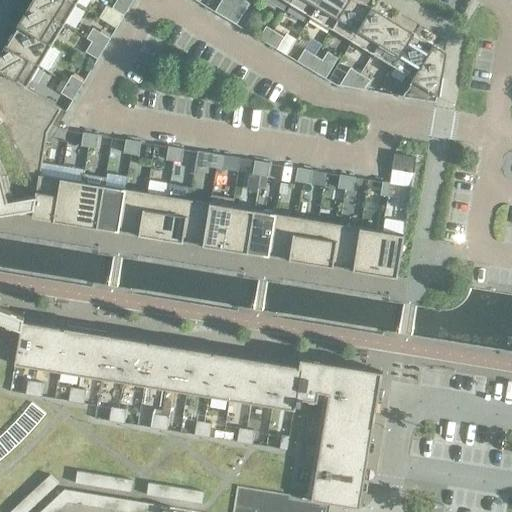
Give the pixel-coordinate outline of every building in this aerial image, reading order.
[(64,24),(77,4),(70,0),(34,0),(32,5),(64,24)] [(129,8),(117,0),(112,8),(124,15),(129,8)] [(226,18),(236,0),(221,0),(215,11),(226,18)] [(244,0),(236,0),(226,18),(237,24),(249,3),(244,0)] [(293,0),(291,4),(312,16),(321,0),(293,0)] [(321,0),(312,16),(332,29),(349,0),(321,0)] [(349,0),(332,29),(353,41),(372,8),(358,0),(349,0)] [(52,45),(64,24),(32,5),(20,25),(52,45)] [(353,41),(373,53),(393,21),(372,8),(353,41)] [(373,53),(394,66),(413,33),(393,21),(373,53)] [(40,66),(52,45),(20,25),(7,46),(40,66)] [(268,44),(275,32),(266,27),(259,38),(268,44)] [(93,28),(87,38),(104,49),(110,38),(93,28)] [(275,32),(268,44),(277,49),(284,38),(275,32)] [(434,45),(413,33),(394,66),(413,78),(414,78),(434,45)] [(87,39),(92,42),(86,52),(98,59),(104,49),(87,38),(87,39)] [(445,52),(434,45),(414,78),(413,78),(403,96),(437,101),(445,52)] [(40,66),(7,46),(0,57),(0,70),(27,87),(40,66)] [(308,67),(315,56),(304,50),(297,61),(308,67)] [(315,56),(308,67),(326,78),(337,58),(327,52),(322,61),(315,56)] [(109,86),(122,95),(136,75),(122,66),(109,86)] [(353,87),(361,74),(350,67),(340,85),(353,87)] [(40,174),(46,142),(47,132),(52,124),(62,108),(0,71),(0,212),(34,207),(35,207),(40,174)] [(361,74),(353,87),(365,89),(371,80),(361,74)] [(67,82),(79,90),(84,82),(72,75),(67,82)] [(79,90),(67,82),(61,93),(73,100),(79,90)] [(310,112),(351,135),(359,122),(318,98),(310,112)] [(46,142),(50,143),(59,128),(52,124),(47,132),(46,142)] [(81,146),(89,147),(91,133),(83,132),(81,146)] [(89,147),(96,148),(99,134),(91,133),(89,147)] [(124,153),(131,154),(134,140),(126,139),(124,153)] [(131,154),(139,155),(141,141),(134,140),(131,154)] [(166,160),(174,161),(176,147),(169,146),(166,160)] [(174,161),(182,162),(184,148),(176,147),(174,161)] [(209,167),(217,168),(219,154),(211,153),(209,167)] [(217,168),(224,169),(227,155),(219,154),(217,168)] [(392,169),(415,172),(417,157),(395,154),(392,169)] [(253,174),(260,175),(263,161),(255,160),(253,174)] [(260,175),(268,176),(270,163),(263,161),(260,175)] [(295,181),(303,182),(305,168),(298,167),(295,181)] [(303,182),(311,183),(313,170),(305,168),(303,182)] [(76,224),(97,228),(104,185),(105,185),(107,177),(83,173),(82,181),(83,181),(76,224)] [(54,221),(55,221),(62,178),(40,174),(35,207),(34,207),(33,217),(54,220),(54,221)] [(338,188),(346,189),(348,175),(340,174),(338,188)] [(469,174),(454,174),(453,203),(468,203),(469,174)] [(346,189),(353,190),(356,176),(348,175),(346,189)] [(55,221),(76,224),(83,181),(82,181),(62,178),(55,221)] [(380,195),(388,196),(390,182),(383,181),(380,195)] [(98,227),(119,231),(126,188),(105,185),(104,185),(97,228),(98,228),(98,227)] [(139,235),(140,235),(147,192),(126,188),(119,231),(139,234),(139,235)] [(140,235),(161,238),(168,195),(147,192),(140,235)] [(204,245),(226,249),(233,206),(235,198),(211,194),(210,202),(211,203),(204,245)] [(161,238),(183,242),(190,199),(168,195),(161,238)] [(203,245),(204,245),(211,203),(210,202),(190,199),(183,242),(183,241),(203,245)] [(226,249),(248,252),(255,210),(233,206),(226,249)] [(248,252),(269,255),(276,213),(255,210),(248,252)] [(289,259),(290,259),(297,217),(276,213),(269,255),(289,259)] [(290,259),(312,263),(319,220),(297,217),(290,259)] [(463,242),(463,217),(452,217),(453,243),(463,242)] [(312,263),(333,266),(340,224),(319,220),(312,263)] [(354,270),(361,227),(340,224),(333,266),(334,267),(334,266),(353,269),(353,270),(354,270)] [(375,273),(382,231),(361,227),(354,270),(375,273)] [(375,273),(398,277),(405,234),(382,231),(375,273)] [(24,321),(25,316),(0,306),(0,511),(329,511),(332,502),(360,506),(373,427),(374,427),(383,371),(301,358),(299,366),(282,363),(278,362),(278,363),(260,360),(260,359),(214,351),(214,352),(196,349),(150,341),(150,342),(132,339),(111,335),(88,331),(65,327),(24,321)] [(480,511),(506,511),(511,497),(498,493),(493,509),(475,503),(473,509),(481,511),(480,511)]
